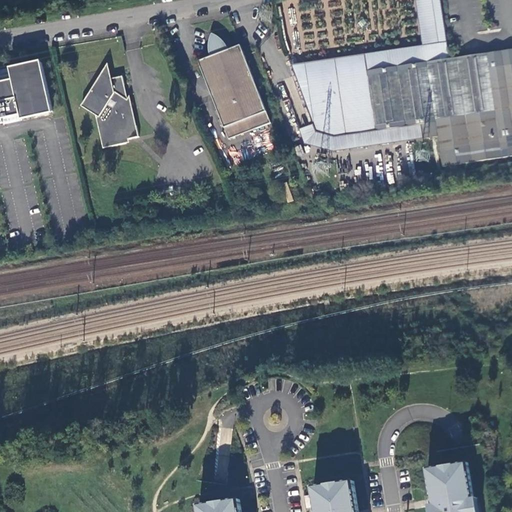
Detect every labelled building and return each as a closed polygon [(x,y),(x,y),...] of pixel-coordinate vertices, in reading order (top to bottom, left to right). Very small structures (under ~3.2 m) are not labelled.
[(435,123),(375,132),(366,72),(449,60),(449,54),(441,0),(416,0),(423,46),(292,65),(313,125),(298,131),(304,145),(333,152),(437,137),(435,123)] [(271,124),(240,46),(229,51),(227,45),(222,39),(212,36),(208,44),(208,48),(210,57),(199,62),(228,138),(271,124)] [(511,51),(449,60),(366,72),(375,132),(435,123),(437,137),(442,167),(511,157),(511,51)] [(55,112),(44,63),(14,70),(16,80),(0,83),(0,123),(6,123),(6,125),(26,121),(25,118),(55,112)] [(0,83),(16,80),(14,70),(14,68),(0,70),(0,83)] [(127,92),(123,74),(117,76),(114,77),(104,72),(91,93),(84,104),(98,113),(105,119),(104,123),(105,131),(112,136),(113,144),(128,141),(127,137),(139,134),(137,123),(133,124),(132,120),(136,119),(131,97),(129,98),(127,100),(123,96),(127,92)] [(104,147),(113,144),(112,136),(105,131),(104,123),(105,119),(98,113),(104,147)] [(429,475),(469,468),(468,463),(428,470),(429,475)] [(469,468),(429,475),(429,480),(434,506),(434,511),(475,511),(474,499),(469,468)] [(355,486),(354,481),(315,488),(314,488),(315,493),(355,486)] [(359,511),(355,486),(315,493),(317,511),(359,511)] [(200,506),(200,511),(241,505),(240,500),(200,506)]
